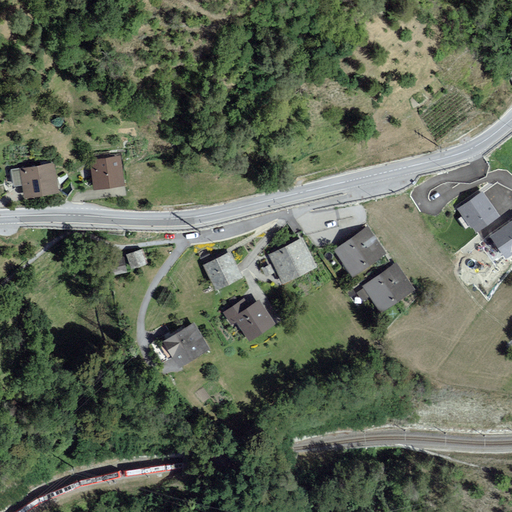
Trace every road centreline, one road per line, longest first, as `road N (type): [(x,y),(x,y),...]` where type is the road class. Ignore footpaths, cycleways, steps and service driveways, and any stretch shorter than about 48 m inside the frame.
road 1 (tertiary): [(511,118),(465,151),(200,217),(0,217)]
road 2 (track): [(186,239),(54,242),(0,286)]
